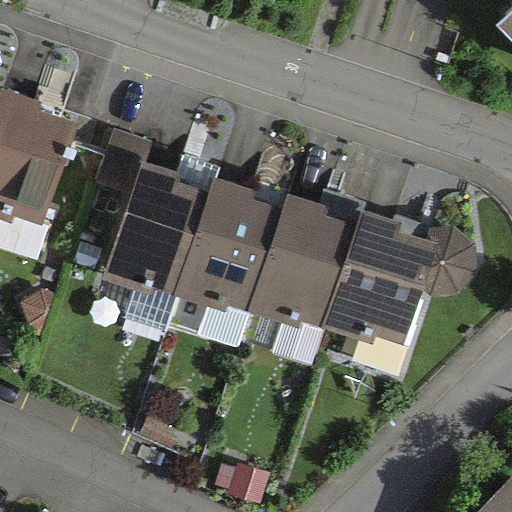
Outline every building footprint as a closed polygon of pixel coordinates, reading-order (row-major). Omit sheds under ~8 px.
[(511,0),(507,0),(493,12),(511,32),(511,0)] [(0,79),(0,199),(13,204),(16,195),(41,203),(72,107),(31,94),(34,84),(2,74),(0,79)] [(177,275),(208,178),(169,165),(172,157),(145,148),(108,261),(151,275),(153,268),(177,275)] [(251,289),(282,192),(243,180),(245,172),(214,162),(208,178),(177,275),(223,290),(226,281),(251,289)] [(325,305),(356,208),(318,196),(322,184),(288,173),(282,192),(251,289),(298,304),(301,297),(325,305)] [(356,208),(325,305),(373,320),(376,311),(401,319),(432,223),(391,210),(394,200),(362,190),(356,208)] [(511,511),(511,469),(511,468),(464,511),(511,511)] [(237,503),(262,510),(270,483),(244,476),(237,503)]
